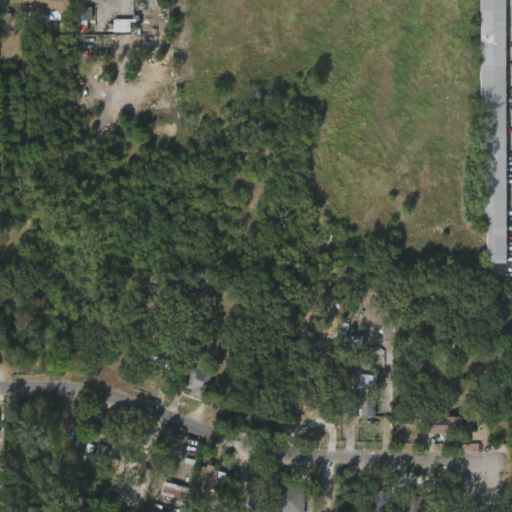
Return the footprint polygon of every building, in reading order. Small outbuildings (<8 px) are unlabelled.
[(69,0),(69,13),(57,13),(57,10),(48,10),(48,14),(39,14),(39,11),(20,10),(20,0),(69,0)] [(501,0),(501,264),(483,264),(483,219),(476,219),(476,0),(501,0)] [(172,355),(168,370),(164,369),(163,373),(155,371),(156,366),(148,364),(154,340),(175,346),(172,355)] [(135,351),(129,370),(113,366),(115,361),(108,359),(112,348),(118,350),(120,346),(135,351)] [(202,365),(200,370),(211,374),(203,399),(190,395),(191,390),(184,387),(191,367),(195,368),(197,364),(202,365)] [(494,364),(495,380),(480,381),(480,385),(459,386),(458,379),(447,380),(448,382),(430,383),(429,368),(494,364)] [(202,384),(183,377),(175,400),(194,407),(202,384)] [(375,390),(374,417),(357,417),(358,390),(375,390)] [(331,392),(331,415),(310,415),(310,412),(303,412),(303,401),(311,401),(311,392),(331,392)] [(85,418),(102,424),(103,421),(111,424),(109,429),(117,432),(112,445),(88,437),(90,430),(79,427),(82,417),(85,418)] [(457,417),(457,431),(465,432),(465,443),(438,443),(438,434),(423,434),(424,417),(457,417)] [(97,468),(100,457),(89,454),(85,465),(97,468)] [(214,465),(213,468),(224,471),(220,486),(213,484),(212,489),(200,485),(201,481),(197,479),(202,465),(205,466),(206,463),(214,465)] [(213,480),(193,475),(189,495),(208,500),(213,480)] [(297,482),(297,486),(304,486),(304,511),(273,511),(273,487),(283,487),(283,485),(291,485),(291,482),(297,482)] [(386,506),(385,511),(367,511),(367,506),(353,505),(353,489),(386,490),(386,506)] [(421,511),(404,511),(404,496),(421,496),(421,511)]
